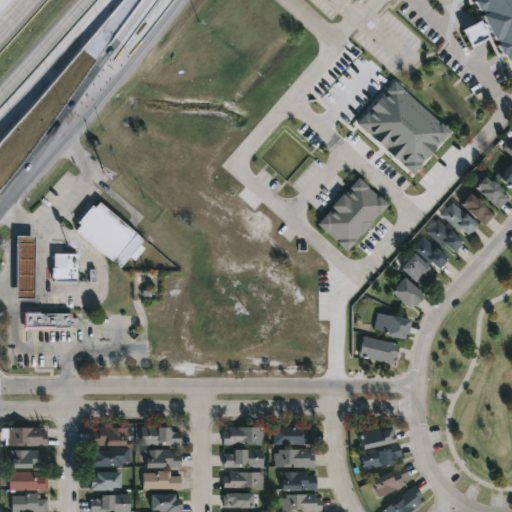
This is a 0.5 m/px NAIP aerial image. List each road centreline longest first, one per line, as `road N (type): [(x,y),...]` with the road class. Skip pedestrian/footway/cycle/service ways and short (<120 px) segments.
road 1 (residential): [(0,409),(418,408)]
road 2 (residential): [(417,385),(0,384)]
road 3 (residential): [(511,236),(434,326),(417,385),(424,461),(449,499),(470,511)]
road 4 (secondary): [(89,114),(184,0)]
road 5 (motorway): [(89,114),(162,0)]
road 6 (secondary): [(0,214),(89,114)]
road 7 (residential): [(71,384),(70,511)]
road 8 (residential): [(201,385),(201,511)]
road 9 (residential): [(336,387),(338,466),(351,511)]
